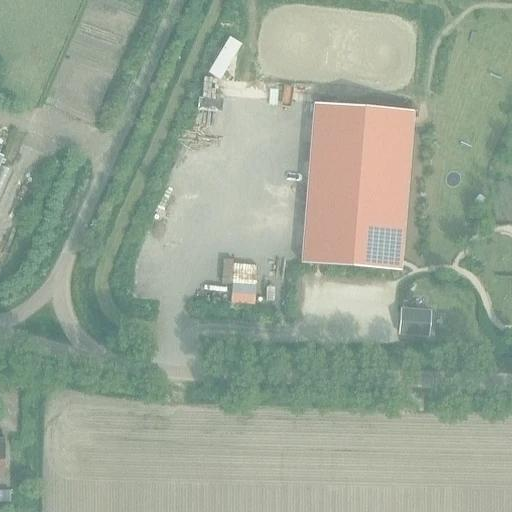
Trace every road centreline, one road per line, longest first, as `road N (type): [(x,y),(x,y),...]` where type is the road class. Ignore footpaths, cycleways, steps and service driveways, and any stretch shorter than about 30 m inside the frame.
road 1 (unclassified): [(86,355),(292,379),(511,378)]
road 2 (unclassified): [(57,278),(175,0)]
